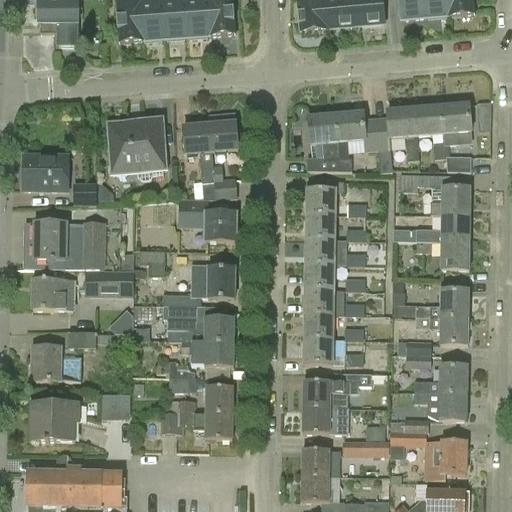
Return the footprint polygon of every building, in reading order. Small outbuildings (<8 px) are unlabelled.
[(325,32),(322,0),(295,0),(299,36),(300,36),(300,35),(325,32)] [(322,0),(325,32),(351,30),(355,30),(352,0),(322,0)] [(383,29),(380,0),(352,0),(355,30),(382,27),(382,29),(383,29)] [(426,23),(423,0),(397,0),(400,25),(426,23)] [(423,0),(426,23),(450,21),(447,0),(423,0)] [(471,0),(447,0),(450,21),(473,19),(471,0)] [(210,42),(234,40),(231,2),(208,3),(210,42)] [(210,42),(208,3),(185,5),(187,43),(210,42)] [(187,43),(185,5),(162,7),(165,45),(187,43)] [(162,7),(140,8),(143,47),(165,45),(162,7)] [(78,52),(77,29),(78,8),(37,8),(37,28),(56,29),(56,39),(56,52),(78,52)] [(116,10),(119,49),(143,47),(140,8),(116,10)] [(468,109),(441,112),(443,139),(470,137),(468,109)] [(417,142),(443,139),(441,112),(415,114),(417,142)] [(390,144),(405,143),(407,166),(419,165),(417,142),(415,114),(386,116),(387,127),(375,128),(377,155),(379,179),(392,178),(390,144)] [(347,147),(365,145),(366,156),(377,155),(375,128),(363,129),(362,118),(336,120),(340,177),(351,177),(351,164),(349,164),(347,147)] [(322,149),(323,163),(306,164),(306,177),(340,177),(336,120),(307,122),(310,150),(322,149)] [(208,123),(209,130),(211,157),(237,155),(242,155),(241,144),(236,144),(234,121),(208,123)] [(106,134),(107,142),(109,144),(112,181),(164,177),(161,126),(140,128),(140,132),(126,133),(120,127),(112,128),(106,134)] [(185,160),(200,158),(203,198),(203,204),(207,204),(207,205),(215,205),(212,171),(211,157),(209,130),(182,133),(185,160)] [(434,165),(445,164),(446,164),(446,162),(445,148),(432,149),(434,165)] [(24,196),(67,197),(67,160),(24,160),(24,196)] [(470,163),(446,162),(446,164),(445,164),(446,177),(470,178),(470,163)] [(221,170),(212,171),(215,205),(215,206),(237,205),(235,184),(222,185),(221,170)] [(441,221),(469,221),(469,194),(434,193),(434,180),(400,179),(400,197),(417,197),(418,191),(431,192),(430,220),(441,221)] [(335,208),(335,197),(343,197),(343,186),(320,186),(320,195),(306,195),(306,221),(334,221),(365,221),(365,209),(335,208)] [(96,188),(73,188),(72,211),(95,212),(96,188)] [(103,191),(97,191),(98,206),(113,205),(113,200),(103,191)] [(178,233),(204,233),(204,246),(235,247),(235,219),(207,218),(207,205),(207,204),(203,204),(179,204),(178,233)] [(334,246),(334,221),(306,221),(305,246),(334,246)] [(441,221),(440,235),(393,234),(393,246),(416,247),(468,248),(469,221),(441,221)] [(67,229),(33,228),(25,228),(24,274),(85,275),(105,275),(105,227),(83,227),(83,230),(67,229)] [(366,234),(346,233),(346,246),(366,247),(366,234)] [(305,246),(305,271),(334,271),(334,259),(334,246),(305,246)] [(431,261),(440,261),(440,276),(468,276),(468,248),(416,247),(416,257),(431,257),(431,261)] [(164,282),(165,256),(139,255),(139,270),(149,270),(149,281),(164,282)] [(120,257),(120,275),(134,276),(134,273),(132,273),(133,257),(120,257)] [(365,258),(345,259),(345,271),(365,271),(365,258)] [(234,274),(209,274),(209,270),(191,270),(190,300),(163,300),(163,311),(201,311),(201,303),(207,303),(207,304),(234,305),(234,274)] [(305,271),(304,296),(333,296),(334,271),(305,271)] [(120,275),(105,275),(85,275),(85,302),(134,303),(134,283),(134,276),(120,275)] [(364,297),(365,284),(345,283),(345,296),(364,297)] [(32,315),(73,316),(73,287),(33,286),(32,315)] [(304,296),(304,321),(333,321),(333,296),(304,296)] [(393,323),(407,323),(467,324),(468,296),(440,296),(440,311),(393,311),(393,323)] [(365,308),(345,308),(344,321),(364,322),(365,308)] [(233,324),(219,324),(219,312),(201,311),(163,311),(162,324),(167,324),(167,347),(181,347),(181,348),(233,349),(233,324)] [(304,321),(304,346),(332,346),(333,321),(304,321)] [(407,333),(440,334),(440,351),(467,351),(467,324),(407,323),(407,333)] [(364,346),(364,333),(344,333),(344,346),(364,346)] [(129,339),(68,337),(67,353),(95,354),(95,348),(128,349),(129,339)] [(332,372),(332,346),(304,346),(303,372),(332,372)] [(360,357),(360,346),(343,346),(343,357),(360,357)] [(397,360),(406,360),(430,361),(431,347),(397,346),(397,360)] [(232,372),(233,349),(181,348),(181,360),(204,360),(204,372),(232,372)] [(60,387),(60,353),(31,353),(31,386),(60,387)] [(363,358),(344,358),(344,371),(363,371),(363,358)] [(430,374),(430,361),(406,360),(405,373),(430,374)] [(169,367),(169,383),(195,384),(195,370),(176,370),(176,367),(169,367)] [(414,387),(414,398),(466,400),(466,372),(439,372),(439,387),(414,387)] [(303,386),(303,413),(347,413),(347,400),(358,400),(358,392),(371,392),(371,380),(341,380),(340,387),(330,387),(303,386)] [(195,397),(195,384),(169,383),(169,397),(195,397)] [(206,392),(205,417),(231,418),(232,392),(206,392)] [(414,409),(438,409),(438,427),(466,427),(466,400),(414,398),(414,409)] [(167,405),(167,417),(195,417),(195,406),(167,405)] [(74,428),(78,428),(78,411),(29,410),(29,447),(74,447),(74,428)] [(347,413),(303,413),(302,440),(348,441),(348,413),(347,413)] [(193,435),(205,435),(205,445),(231,446),(231,418),(205,417),(195,417),(167,417),(159,417),(159,439),(162,439),(178,439),(183,439),(183,430),(193,431),(193,435)] [(390,426),(390,438),(426,438),(429,438),(429,424),(404,424),(404,426),(390,426)] [(366,444),(384,438),(381,428),(363,434),(366,444)] [(441,446),(441,447),(426,447),(426,438),(390,438),(389,463),(403,463),(404,452),(424,452),(424,486),(445,486),(445,480),(465,481),(466,446),(441,446)] [(376,448),(358,448),(343,448),(343,462),(388,463),(388,448),(376,448)] [(340,456),(329,456),(301,455),(301,482),(328,482),(340,482),(340,456)] [(124,511),(125,503),(119,503),(120,480),(80,479),(80,474),(71,474),(71,466),(70,462),(68,460),(63,459),(58,461),(56,464),(56,468),(57,470),(58,472),(58,478),(27,477),(26,511),(27,511),(124,511)] [(328,482),(301,482),(301,508),(328,509),(328,507),(328,482)] [(464,511),(465,498),(425,497),(425,505),(420,505),(411,511),(403,511),(403,510),(400,511),(464,511)]
